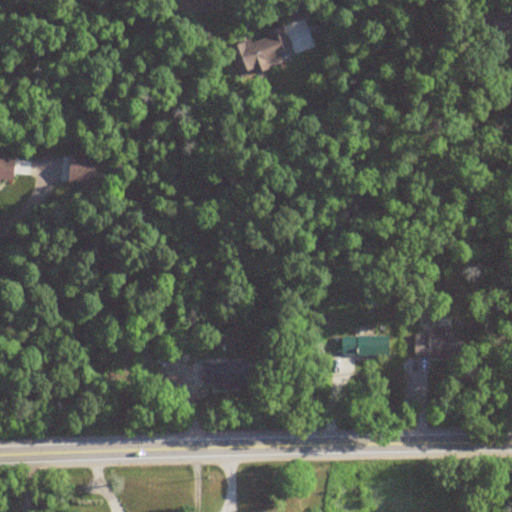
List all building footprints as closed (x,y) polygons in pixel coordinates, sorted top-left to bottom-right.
[(511,40),(511,12),(481,12),(481,40),(511,40)] [(228,45),(238,79),(268,70),(265,58),(291,51),(285,29),(228,45)] [(0,179),(13,181),(14,158),(0,156),(0,179)] [(95,159),(69,158),(68,184),(94,185),(95,159)] [(462,334),(450,334),(450,328),(437,328),(437,334),(414,334),(414,358),(462,359),(462,334)] [(387,336),(341,336),(341,355),(387,355),(387,336)] [(204,364),(204,385),(239,385),(239,364),(204,364)]
